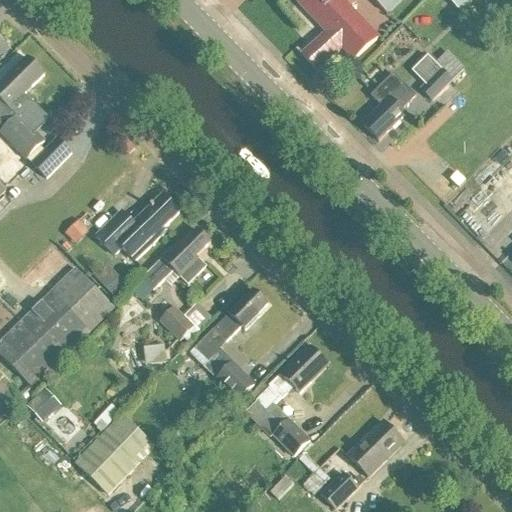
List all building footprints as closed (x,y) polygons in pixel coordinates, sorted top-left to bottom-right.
[(325,36),(302,57),(297,51),(296,52),(317,75),(342,52),(353,64),(380,40),(341,0),(300,0),(296,4),(325,36)] [(370,0),(387,17),(404,0),(370,0)] [(457,22),(474,4),(468,0),(453,0),(444,10),(457,22)] [(432,106),(452,85),(451,84),(464,72),(447,55),(435,67),(440,73),(419,94),(432,106)] [(44,79),(30,65),(27,62),(0,87),(0,126),(27,101),(24,98),(44,79)] [(370,100),(381,110),(362,129),(379,145),(406,119),(401,114),(415,100),(393,78),(370,100)] [(0,138),(26,164),(45,146),(18,119),(0,136),(0,138)] [(46,184),(72,158),(56,142),(30,169),(46,184)] [(163,232),(179,216),(162,199),(134,226),(122,213),(96,238),(114,257),(121,250),(134,264),(165,234),(163,232)] [(196,262),(210,247),(197,234),(183,249),(178,245),(141,283),(154,295),(173,275),(189,289),(206,271),(196,262)] [(0,359),(32,393),(98,328),(114,312),(75,273),(0,346),(0,359)] [(253,295),(193,357),(240,403),(256,386),(221,353),(242,330),(246,335),(259,321),(257,320),(267,309),(253,295)] [(174,312),(160,326),(179,346),(194,331),(174,312)] [(312,353),(295,370),(292,366),(269,389),(270,390),(255,405),(267,417),(292,392),(298,398),(311,386),(309,384),(325,367),(312,353)] [(43,426),(58,412),(42,395),(27,410),(43,426)] [(103,436),(120,418),(112,409),(95,428),(103,436)] [(145,460),(146,459),(155,449),(121,417),(112,428),(75,467),(90,481),(108,499),(128,478),(145,460)] [(293,462),(310,446),(288,424),(272,440),(293,462)] [(385,429),(367,447),(366,445),(348,463),(366,482),(384,464),(383,462),(401,445),(385,429)] [(313,499),(329,483),(304,459),(298,465),(312,478),(302,488),(313,499)] [(331,511),(337,511),(364,486),(358,480),(351,487),(342,477),(320,500),(331,511)]
